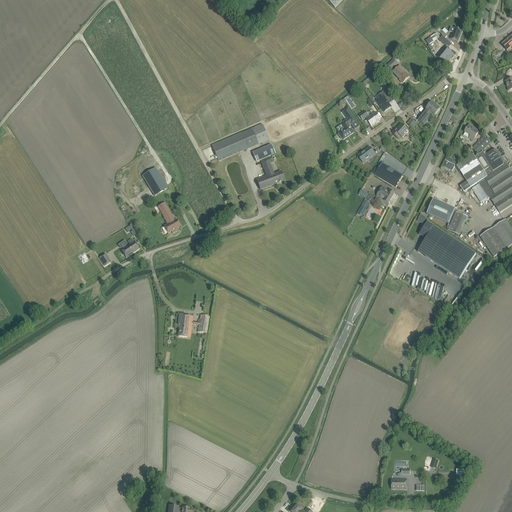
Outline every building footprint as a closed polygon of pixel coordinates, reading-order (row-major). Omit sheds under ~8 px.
[(326,0),(335,8),(342,0),(326,0)] [(451,27),(449,32),(453,33),(450,40),(458,43),(462,31),(455,28),(455,29),(451,27)] [(451,45),(445,39),(442,36),(440,39),(439,40),(439,41),(448,49),(451,45)] [(511,36),(502,45),(507,52),(511,48),(511,49),(511,36)] [(450,53),(451,52),(446,48),(438,57),(446,64),(453,56),(450,53)] [(395,67),(391,62),(380,72),(385,77),(395,67)] [(393,73),(403,84),(409,77),(400,67),(393,73)] [(381,98),(377,101),(384,113),(392,108),(389,104),(395,100),(388,89),(379,95),(381,98)] [(348,96),(344,98),(350,110),(355,108),(348,96)] [(418,120),(424,125),(433,115),(434,117),(441,109),(432,102),(418,120)] [(342,139),(343,140),(354,133),(349,125),(351,124),(352,125),(357,121),(348,109),(343,112),(348,120),(346,121),(341,124),(343,128),(341,129),(342,131),(338,133),(339,134),(338,135),(341,140),(342,139)] [(365,111),(359,115),(363,121),(366,118),(371,126),(375,124),(374,123),(380,119),(376,113),(370,117),(369,116),(365,111)] [(413,129),(417,124),(411,119),(407,124),(413,129)] [(262,125),(210,144),(216,161),(268,141),(262,125)] [(394,131),(392,133),(398,139),(400,136),(402,138),(409,131),(401,125),(395,132),(394,131)] [(463,135),(473,141),(479,132),(469,125),(463,135)] [(472,149),(478,155),(487,146),(491,142),(485,136),(481,139),(472,149)] [(252,153),(257,162),(275,154),(271,145),(252,153)] [(370,147),(358,157),(361,161),(364,159),(366,161),(372,156),(372,155),(374,153),(370,147)] [(487,177),(488,178),(490,176),(486,170),(503,159),(497,151),(493,150),(485,156),(483,152),(475,158),(473,155),(457,167),(467,182),(460,187),(464,192),(487,177)] [(446,161),(455,165),(457,161),(448,157),(446,161)] [(268,158),(261,161),(266,176),(257,180),(260,190),(285,181),(281,172),(274,174),(270,164),(268,158)] [(488,178),(478,184),(488,199),(490,198),(500,214),(511,205),(511,173),(507,165),(504,167),(503,165),(504,162),(503,159),(486,170),(490,176),(488,178)] [(455,167),(446,162),(443,168),(452,172),(455,167)] [(382,163),(375,175),(396,188),(403,175),(382,163)] [(155,168),(142,176),(155,196),(168,188),(155,168)] [(382,187),(376,197),(389,204),(395,194),(390,191),(390,192),(382,187)] [(369,201),(372,196),(360,190),(357,195),(369,201)] [(455,209),(433,200),(427,215),(449,224),(455,209)] [(176,229),(181,227),(177,220),(175,221),(165,203),(158,207),(168,225),(164,227),(168,234),(171,232),(172,233),(177,231),(176,229)] [(357,214),(361,216),(366,208),(362,205),(357,214)] [(427,220),(420,215),(417,221),(424,225),(427,220)] [(511,245),(511,229),(506,220),(481,237),(494,258),(511,245)] [(459,280),(477,254),(428,222),(419,235),(426,240),(418,252),(459,280)] [(126,258),(139,249),(134,242),(132,239),(128,242),(129,244),(121,249),(126,258)] [(110,263),(107,260),(109,259),(105,254),(100,258),(105,266),(110,263)] [(471,278),(479,264),(476,262),(468,276),(471,278)] [(179,314),(178,327),(179,328),(178,337),(187,338),(188,331),(192,331),(194,317),(179,314)] [(193,322),(193,324),(199,325),(198,332),(207,334),(210,317),(202,315),(201,319),(200,319),(199,322),(193,322)] [(446,466),(446,475),(455,476),(455,466),(446,466)] [(407,480),(391,480),(391,490),(407,490),(407,480)] [(318,511),(320,510),(311,502),(303,511),(302,510),(302,509),(296,504),(290,511),(318,511)]
